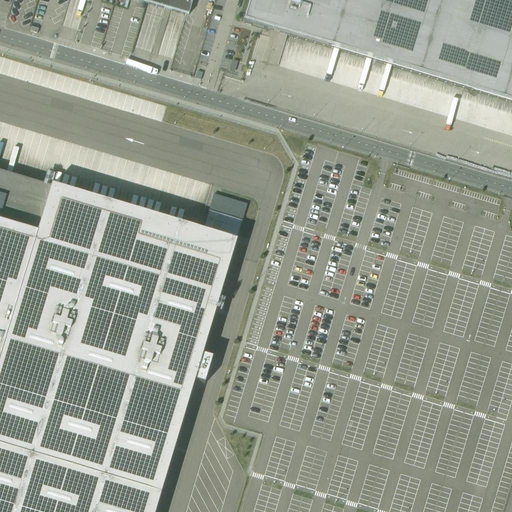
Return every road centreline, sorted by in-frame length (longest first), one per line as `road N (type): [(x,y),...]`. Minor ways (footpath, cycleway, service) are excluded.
road 1 (unclassified): [(0,35),(511,189)]
road 2 (unknown): [(221,102),(244,91),(296,90),(511,153)]
